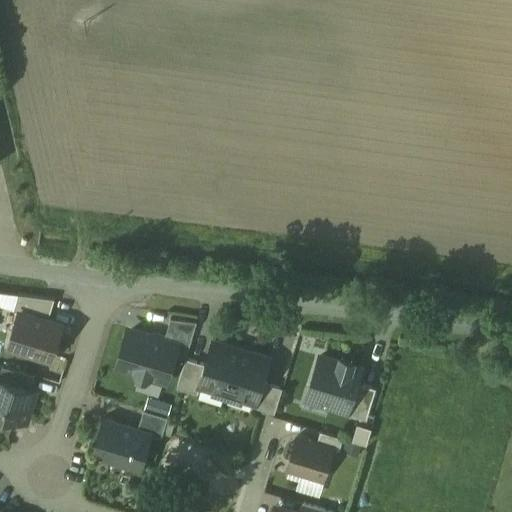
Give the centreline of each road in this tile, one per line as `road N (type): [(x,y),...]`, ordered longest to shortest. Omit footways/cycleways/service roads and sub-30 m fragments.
road 1 (residential): [(104,283),(511,331)]
road 2 (residential): [(104,283),(49,471)]
